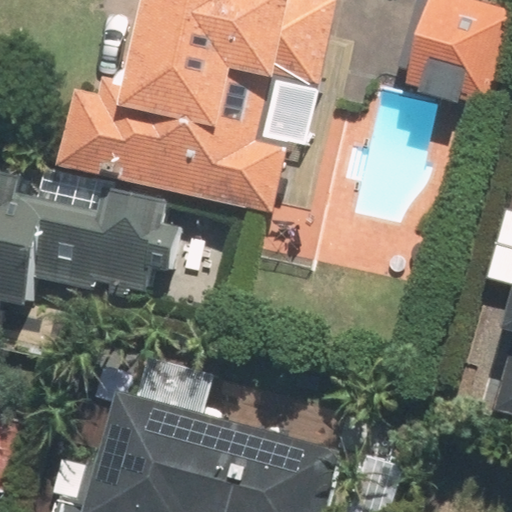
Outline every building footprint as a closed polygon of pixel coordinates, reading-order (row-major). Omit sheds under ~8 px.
[(154,0),(140,67),(112,61),(107,87),(77,80),(59,162),(203,193),(289,212),(303,146),(321,150),(353,0),(154,0)] [(511,62),(511,8),(486,0),(424,0),(399,79),(497,110),(511,62)] [(183,286),(203,193),(59,162),(0,148),(0,283),(45,294),(53,257),(183,286)] [(72,502),(68,511),(328,511),(347,448),(213,409),(224,371),(164,354),(152,395),(133,389),(98,510),(72,502)] [(0,412),(0,493),(13,498),(39,426),(0,412)]
